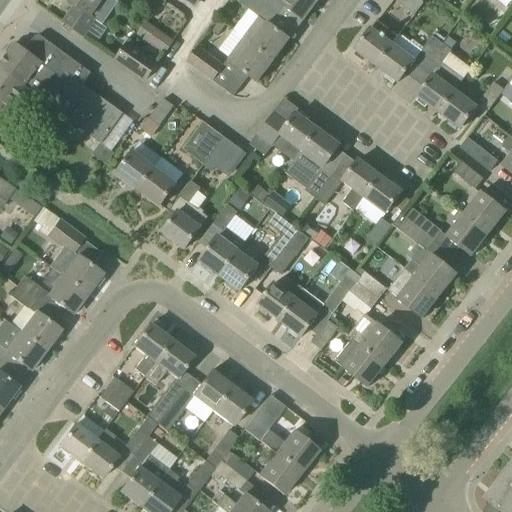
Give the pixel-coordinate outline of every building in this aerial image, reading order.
[(118,3),(114,0),(66,0),(75,6),(63,23),(84,38),(96,20),(103,24),(118,3)] [(184,0),(196,8),(201,0),(184,0)] [(271,26),(278,16),(256,0),(235,0),(259,18),(243,39),(274,62),(290,40),(271,26)] [(256,0),(278,16),(285,7),(304,21),(319,1),(317,0),(256,0)] [(422,3),(424,0),(397,0),(416,14),(423,4),(422,3)] [(376,67),(393,45),(399,37),(377,21),(355,51),(376,67)] [(144,22),(136,35),(164,55),(173,42),(144,22)] [(398,83),(418,55),(423,49),(412,41),(411,43),(400,35),(399,37),(393,45),(376,67),(398,83)] [(101,144),(123,114),(83,85),(91,73),(40,36),(35,37),(25,51),(16,45),(0,66),(0,88),(15,99),(15,100),(37,116),(46,104),(101,144)] [(423,49),(418,55),(418,56),(428,63),(442,44),(441,43),(434,38),(432,37),(423,49)] [(257,83),(274,62),(243,39),(227,60),(235,66),(235,67),(257,83)] [(146,81),(158,63),(129,43),(116,60),(146,81)] [(439,114),(455,91),(464,80),(442,64),(452,51),(442,44),(428,63),(437,70),(417,97),(439,114)] [(213,81),(223,67),(199,49),(188,63),(213,81)] [(490,110),(502,94),(504,91),(494,83),(480,102),(490,110)] [(0,119),(15,100),(15,99),(0,88),(0,119)] [(460,130),(477,108),(455,91),(439,114),(460,130)] [(149,119),(159,127),(174,107),(164,100),(149,119)] [(318,130),(297,114),(297,113),(289,124),(274,113),(250,145),(265,157),(272,146),(294,162),(318,130)] [(148,118),(140,129),(151,137),(159,127),(149,119),(148,118)] [(204,122),(192,139),(183,150),(203,165),(224,137),(204,122)] [(324,168),(338,149),(340,146),(318,130),(294,162),(290,167),(312,183),(305,192),(315,199),(330,178),(320,172),(323,168),(324,168)] [(216,169),(226,176),(244,152),(224,137),(203,165),(202,166),(212,174),(216,169)] [(511,154),(502,166),(511,173),(511,138),(510,137),(503,147),(511,154)] [(490,172),(498,162),(468,138),(460,149),(490,172)] [(155,169),(133,152),(117,175),(138,191),(155,169)] [(330,180),(347,157),(347,156),(330,179),(330,178),(315,199),(325,206),(339,187),(330,180)] [(359,160),(342,182),(353,190),(343,203),(354,211),(356,209),(381,176),(359,160)] [(476,190),(484,180),(462,163),(454,173),(476,190)] [(155,169),(138,191),(160,207),(176,185),(155,169)] [(400,191),(391,184),(381,176),(356,209),(377,226),(367,238),(377,246),(392,227),(382,219),(385,214),(402,192),(400,191)] [(0,194),(8,200),(15,190),(0,179),(0,194)] [(184,250),(201,228),(208,219),(189,204),(200,189),(191,182),(162,221),(168,226),(162,234),(184,250)] [(241,188),(228,206),(237,212),(238,214),(252,196),(241,188)] [(464,215),(489,235),(507,213),(481,193),(464,215)] [(228,206),(213,225),(222,231),(224,229),(234,215),(237,212),(228,206)] [(405,219),(435,242),(442,232),(413,210),(405,219)] [(269,225),(282,235),(262,261),(272,268),(300,232),(290,224),(276,214),(269,225)] [(464,215),(447,237),(472,257),(489,235),(464,215)] [(405,219),(398,229),(421,248),(405,269),(440,297),(458,275),(432,255),(432,256),(427,252),(435,242),(405,219)] [(84,239),(81,237),(60,221),(48,238),(62,249),(71,255),(73,254),(84,239)] [(244,244),(224,229),(222,231),(200,262),(220,277),(239,251),(244,244)] [(300,232),(272,268),(281,276),(309,239),(300,232)] [(102,276),(91,268),(77,257),(73,254),(71,255),(62,249),(49,267),(51,269),(62,277),(88,296),(102,276)] [(259,266),(239,251),(220,277),(240,292),(259,266)] [(88,296),(62,277),(51,269),(42,283),(52,291),(47,297),(72,316),(88,296)] [(440,297),(405,269),(388,291),(398,298),(397,299),(423,319),(440,297)] [(365,273),(357,283),(379,300),(387,290),(365,273)] [(347,275),(341,283),(351,291),(357,283),(347,275)] [(36,302),(43,293),(43,292),(24,278),(17,288),(36,302)] [(293,282),(286,292),(275,283),(258,306),(280,322),(304,290),(293,282)] [(325,306),(323,307),(333,315),(342,302),(350,293),(350,292),(351,291),(341,283),(324,305),(325,306)] [(372,309),(379,300),(357,283),(350,292),(372,309)] [(29,311),(36,302),(17,288),(10,297),(24,307),(29,311)] [(317,315),(323,307),(325,306),(324,305),(304,290),(280,322),(301,338),(308,329),(318,316),(317,315)] [(34,311),(52,325),(61,315),(42,300),(34,311)] [(318,316),(308,329),(317,336),(328,321),(332,317),(333,315),(323,307),(317,315),(318,316)] [(35,313),(34,314),(20,333),(46,352),(61,332),(35,313)] [(403,344),(366,316),(365,315),(348,336),(352,340),(386,366),(403,344)] [(31,372),(46,352),(20,333),(4,321),(0,325),(0,346),(2,348),(6,352),(5,353),(31,372)] [(338,329),(328,321),(317,336),(311,343),(322,351),(338,329)] [(134,370),(144,378),(171,342),(150,325),(133,348),(144,356),(134,370)] [(352,340),(335,362),(368,388),(386,366),(352,340)] [(171,342),(144,378),(144,379),(155,388),(166,372),(176,380),(193,358),(171,342)] [(211,372),(201,386),(192,397),(212,412),(231,387),(211,372)] [(0,408),(3,410),(19,388),(0,374),(0,408)] [(126,403),(133,393),(114,379),(107,388),(126,403)] [(251,402),(231,387),(212,412),(232,427),(251,402)] [(118,413),(126,403),(107,388),(99,398),(118,413)] [(179,395),(170,388),(146,418),(156,426),(179,395)] [(166,433),(189,402),(179,395),(156,426),(166,433)] [(244,431),(275,455),(300,474),(318,452),(293,433),(284,444),(268,431),(276,420),(261,409),(244,431)] [(146,418),(123,449),(133,457),(147,438),(156,426),(146,418)] [(58,448),(80,464),(97,442),(75,425),(58,448)] [(105,431),(97,442),(80,464),(101,480),(118,458),(107,449),(115,438),(105,431)] [(224,458),(238,439),(228,431),(214,450),(224,458)] [(133,457),(121,473),(130,480),(120,494),(140,509),(168,471),(149,457),(157,445),(147,438),(133,457)] [(246,482),(254,472),(232,455),(224,465),(246,482)] [(283,496),(300,474),(275,455),(258,476),(283,496)] [(183,511),(210,476),(215,470),(205,462),(182,493),(182,494),(179,498),(170,492),(179,480),(168,471),(140,509),(143,511),(183,511)] [(246,482),(224,465),(220,462),(215,470),(210,476),(216,481),(220,477),(238,492),(246,482)] [(511,464),(502,477),(511,485),(511,464)] [(502,511),(511,511),(511,485),(502,477),(485,499),(502,511)] [(210,501),(219,508),(224,511),(264,511),(243,495),(235,506),(218,492),(210,501)]
